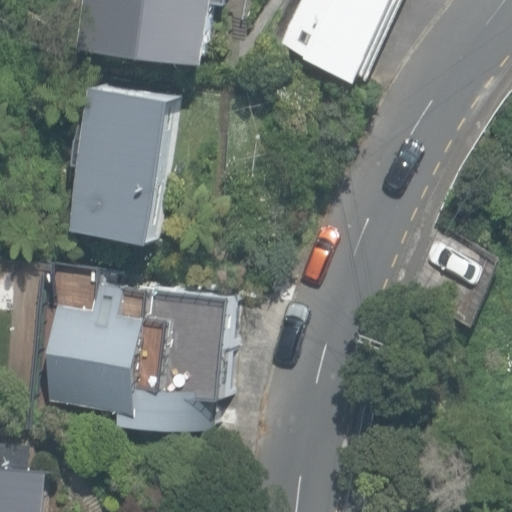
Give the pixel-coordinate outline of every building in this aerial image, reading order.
[(89,0),(85,44),(219,57),(224,0),(89,0)] [(311,0),(293,39),(373,76),(408,0),(311,0)] [(100,217),(185,228),(204,86),(119,75),(100,217)] [(137,419),(224,426),(227,392),(238,393),(245,293),(106,282),(104,306),(63,303),(55,397),(138,404),(137,419)] [(126,475),(206,479),(208,439),(128,435),(126,475)] [(0,511),(55,511),(60,464),(0,459),(0,511)]
